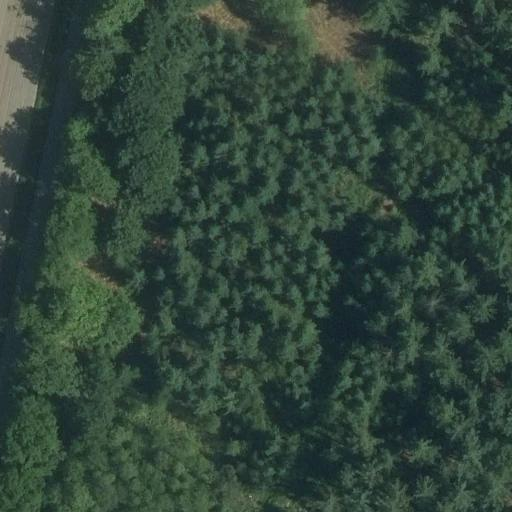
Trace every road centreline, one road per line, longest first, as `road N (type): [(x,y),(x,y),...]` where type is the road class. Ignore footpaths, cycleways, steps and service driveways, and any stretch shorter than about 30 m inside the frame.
road 1 (track): [(275,511),(331,377),(401,121),(399,0)]
road 2 (unclassified): [(0,406),(85,0)]
